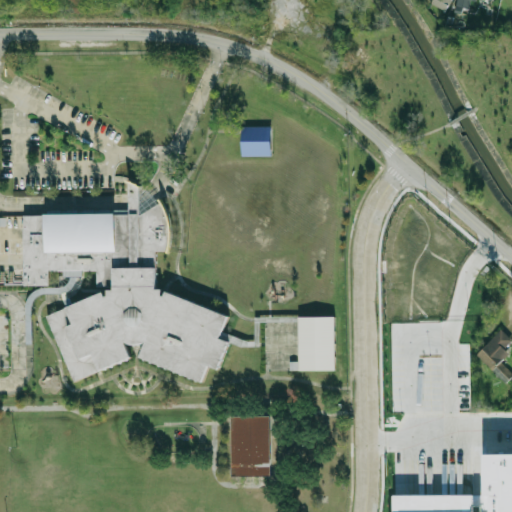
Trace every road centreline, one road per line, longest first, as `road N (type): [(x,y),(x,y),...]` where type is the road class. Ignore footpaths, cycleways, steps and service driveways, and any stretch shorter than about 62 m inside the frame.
road 1 (tertiary): [(511,256),(331,99),(243,50),(156,35),(0,34)]
road 2 (tertiary): [(366,511),(365,252),(380,203),(407,165)]
